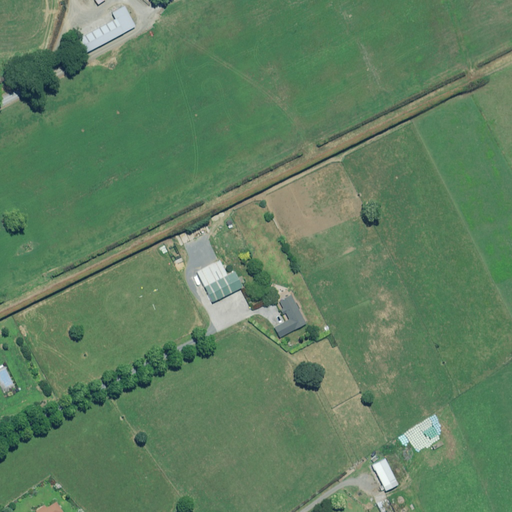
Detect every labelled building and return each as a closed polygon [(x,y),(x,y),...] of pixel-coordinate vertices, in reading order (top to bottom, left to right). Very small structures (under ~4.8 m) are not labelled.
[(135,26),(124,6),(112,13),(115,19),(75,40),(83,54),(135,26)] [(227,275),(220,261),(197,272),(212,302),(241,287),(233,271),(227,275)] [(305,323),(291,295),(279,301),(283,308),(280,309),(283,314),(286,313),(289,320),(274,327),(279,336),(305,323)] [(397,484),(384,459),(372,465),(385,491),(397,484)] [(63,511),(57,502),(47,508),(45,505),(36,511),(63,511)]
